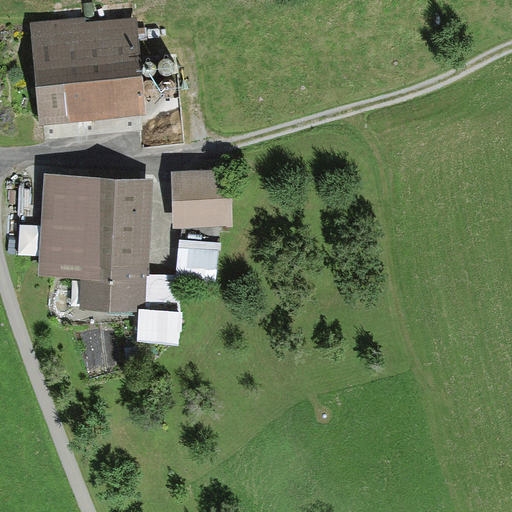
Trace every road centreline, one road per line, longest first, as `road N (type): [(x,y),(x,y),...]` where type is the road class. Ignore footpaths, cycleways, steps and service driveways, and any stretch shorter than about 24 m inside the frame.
road 1 (track): [(0,159),(150,161),(301,120),(511,34)]
road 2 (residential): [(0,278),(91,511)]
